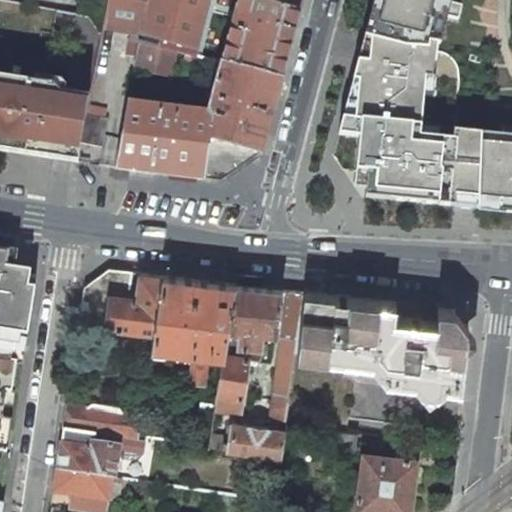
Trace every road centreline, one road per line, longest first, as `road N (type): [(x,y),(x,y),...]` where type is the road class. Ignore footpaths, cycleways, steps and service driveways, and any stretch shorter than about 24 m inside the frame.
road 1 (residential): [(73,202),(26,511)]
road 2 (residential): [(477,511),(508,252)]
road 3 (residential): [(273,231),(328,0)]
road 4 (secondary): [(508,252),(273,231)]
road 5 (secondary): [(273,231),(73,202)]
